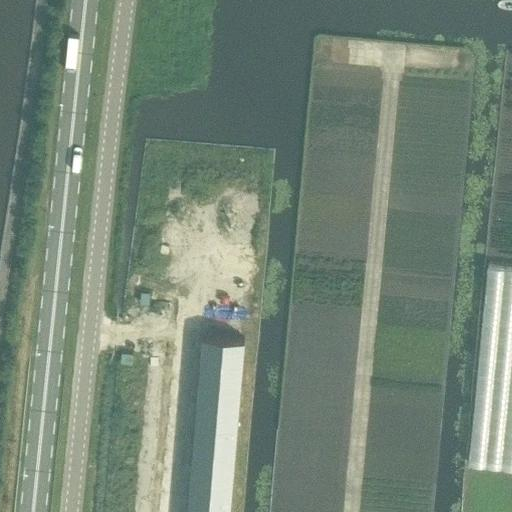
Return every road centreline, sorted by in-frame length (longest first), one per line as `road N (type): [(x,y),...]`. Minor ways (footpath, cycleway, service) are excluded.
road 1 (unclassified): [(71,511),(127,0)]
road 2 (primary): [(32,511),(85,0)]
